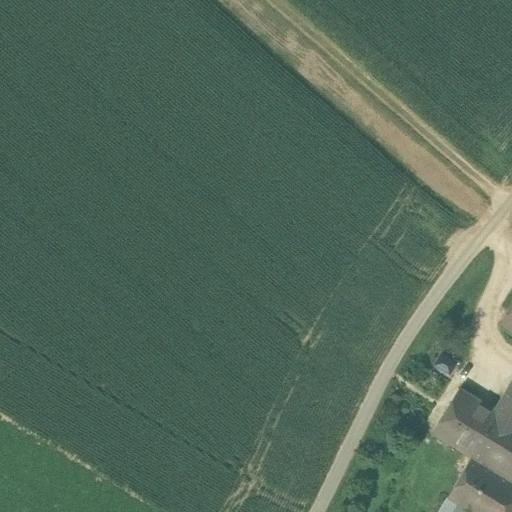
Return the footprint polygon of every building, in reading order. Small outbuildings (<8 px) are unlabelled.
[(511,306),(501,325),(511,331),(511,306)] [(511,383),(496,410),(501,413),(511,419),(511,383)] [(496,410),(462,389),(434,433),(474,458),(501,413),(496,410)] [(511,419),(501,413),(474,458),(511,481),(511,419)] [(511,511),(511,481),(474,458),(450,497),(473,511),(511,511)]
